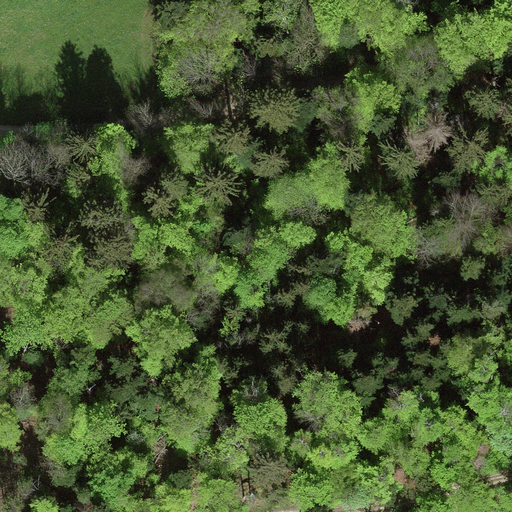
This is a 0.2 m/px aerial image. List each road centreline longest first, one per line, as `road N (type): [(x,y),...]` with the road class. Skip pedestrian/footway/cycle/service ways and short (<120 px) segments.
road 1 (track): [(509,0),(368,75),(99,130),(0,133)]
road 2 (track): [(511,476),(334,511)]
